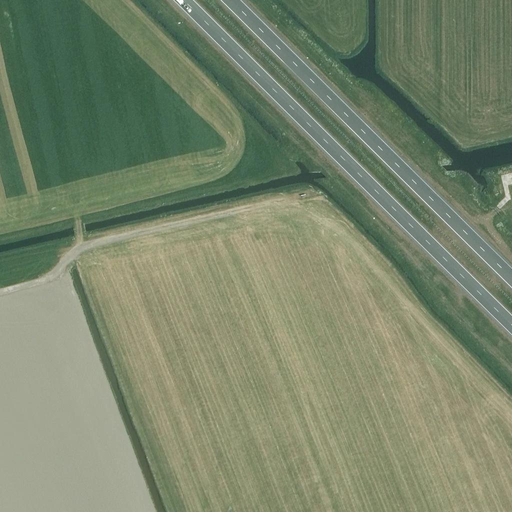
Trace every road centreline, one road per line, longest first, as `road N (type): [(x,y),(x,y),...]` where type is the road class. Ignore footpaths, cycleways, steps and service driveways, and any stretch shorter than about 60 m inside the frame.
road 1 (trunk): [(182,0),(511,325)]
road 2 (trunk): [(511,278),(229,0)]
road 3 (track): [(0,292),(48,279),(91,244),(297,195)]
